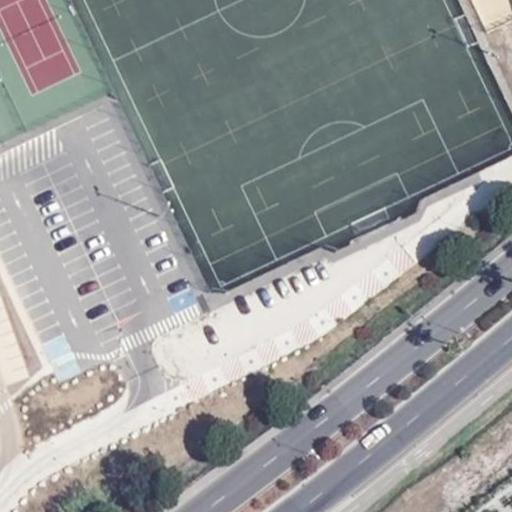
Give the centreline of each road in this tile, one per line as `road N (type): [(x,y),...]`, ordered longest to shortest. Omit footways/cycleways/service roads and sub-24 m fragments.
road 1 (secondary): [(511,264),(203,511)]
road 2 (secondary): [(293,511),(511,338)]
